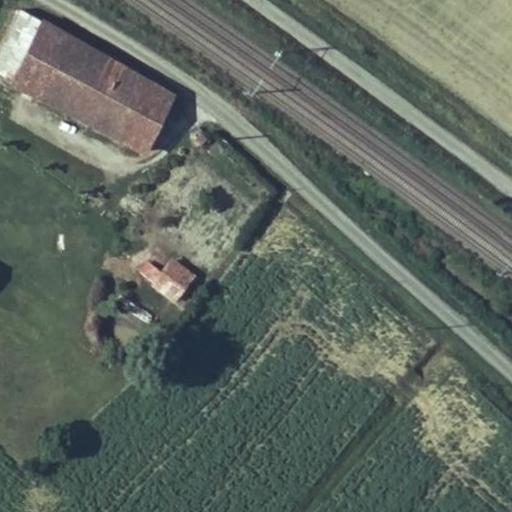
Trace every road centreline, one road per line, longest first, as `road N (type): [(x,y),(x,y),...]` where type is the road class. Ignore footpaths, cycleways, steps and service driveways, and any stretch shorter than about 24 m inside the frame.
road 1 (unclassified): [(43,0),(166,74),(511,372)]
road 2 (unclassified): [(511,187),(255,0)]
